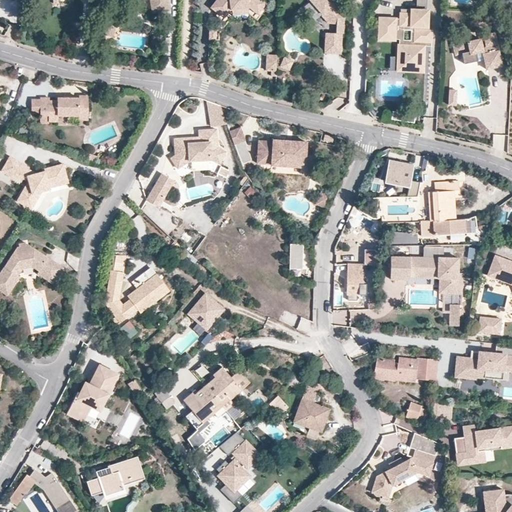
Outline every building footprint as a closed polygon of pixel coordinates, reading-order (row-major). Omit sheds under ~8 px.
[(154,0),(157,13),(175,9),(172,0),(154,0)] [(219,0),(214,7),(218,10),(228,18),(234,10),(253,7),(262,14),(271,2),(267,0),(219,0)] [(342,7),(336,0),(313,0),(325,15),(324,16),(331,24),(339,24),(338,33),(328,33),(327,53),(343,54),(344,34),(345,34),(346,18),(339,10),(342,7)] [(417,0),(416,11),(427,12),(427,0),(417,0)] [(418,24),(428,24),(428,12),(427,12),(416,11),(411,11),(411,15),(400,15),(400,21),(379,20),(378,36),(383,36),(383,42),(394,42),(394,41),(399,41),(397,58),(404,59),(403,69),(423,70),(424,43),(424,38),(431,39),(431,27),(418,27),(418,24)] [(120,26),(110,24),(108,35),(117,37),(120,26)] [(486,49),(484,40),(472,43),(471,38),(456,41),(459,56),(466,55),(468,65),(481,62),(488,61),(489,66),(490,70),(506,67),(499,34),(488,36),(490,47),(488,49),(486,49)] [(281,73),(282,58),(272,58),(271,73),(281,73)] [(403,69),(404,59),(397,58),(390,58),(389,72),(423,74),(423,70),(403,69)] [(281,69),(291,73),(295,63),(285,60),(281,69)] [(448,90),(449,105),(457,105),(457,90),(448,90)] [(80,99),(64,99),(64,102),(58,102),(50,102),(50,99),(41,99),(41,100),(41,116),(49,116),(49,123),(58,123),(58,116),(79,117),(79,121),(89,121),(89,97),(80,97),(80,99)] [(31,116),(41,116),(41,100),(31,100),(31,116)] [(393,112),(392,120),(406,123),(408,114),(393,112)] [(406,123),(414,124),(415,116),(408,114),(406,123)] [(244,138),(239,124),(228,128),(234,142),(244,138)] [(200,144),(191,144),(191,139),(174,140),(175,156),(171,160),(179,168),(189,158),(211,163),(219,167),(225,155),(217,150),(216,131),(199,132),(199,139),(200,144)] [(307,146),(273,143),(273,145),(259,144),(257,167),(272,168),(304,171),(304,176),(315,177),(316,160),(306,159),(307,146)] [(31,174),(26,172),(28,168),(8,156),(0,170),(0,171),(20,182),(22,179),(27,182),(16,201),(30,210),(35,201),(33,199),(37,193),(39,192),(41,191),(49,189),(46,180),(55,178),(57,186),(67,183),(62,163),(43,169),(44,171),(31,174)] [(412,167),(387,162),(387,163),(386,163),(379,178),(395,181),(394,183),(401,184),(401,182),(408,183),(406,196),(417,196),(419,182),(410,180),(412,167)] [(232,171),(223,167),(219,175),(228,179),(232,171)] [(174,182),(162,175),(147,202),(158,209),(174,182)] [(57,186),(55,178),(46,180),(49,188),(57,186)] [(435,191),(428,192),(428,205),(429,220),(455,218),(454,191),(459,190),(459,182),(435,184),(435,191)] [(333,195),(323,191),(317,205),(327,209),(333,195)] [(428,192),(420,192),(420,205),(428,205),(428,192)] [(141,237),(149,233),(140,216),(132,220),(141,237)] [(421,221),(421,235),(460,233),(465,232),(464,221),(464,217),(455,218),(429,220),(421,221)] [(417,244),(417,234),(395,235),(395,244),(417,244)] [(305,270),(306,245),(292,244),(292,270),(305,270)] [(61,268),(26,245),(16,248),(0,271),(0,291),(6,296),(18,277),(16,276),(21,269),(30,266),(37,271),(35,273),(51,283),(61,268)] [(511,278),(497,273),(503,257),(495,255),(488,275),(511,283),(511,278)] [(114,270),(124,272),(126,257),(116,256),(114,270)] [(457,257),(389,256),(389,279),(409,279),(409,275),(420,275),(420,273),(437,273),(437,280),(439,280),(442,280),(442,285),(447,285),(447,292),(461,292),(461,272),(457,272),(457,257)] [(511,261),(503,257),(497,273),(511,278),(511,261)] [(347,264),(346,294),(364,295),(365,265),(347,264)] [(137,290),(157,275),(152,268),(132,283),(137,290)] [(171,293),(157,275),(137,290),(127,297),(130,300),(123,305),(120,301),(125,274),(111,272),(106,305),(119,326),(139,312),(141,314),(171,293)] [(461,292),(447,292),(443,292),(442,312),(450,311),(450,303),(459,303),(461,303),(461,292)] [(226,311),(205,294),(187,316),(208,333),(226,311)] [(459,325),(459,303),(450,303),(450,311),(450,325),(459,325)] [(500,318),(479,316),(478,331),(499,333),(500,318)] [(308,332),(311,322),(302,319),(298,329),(308,332)] [(129,322),(120,329),(129,340),(138,333),(129,322)] [(511,343),(496,342),(496,352),(479,351),(479,359),(471,358),(458,357),(456,376),(477,378),(477,376),(485,376),(486,368),(508,369),(511,369),(511,343)] [(385,375),(387,375),(389,363),(389,359),(377,358),(372,378),(385,380),(385,375)] [(415,379),(416,378),(434,380),(436,359),(417,358),(417,360),(399,358),(398,364),(397,373),(397,376),(396,377),(407,378),(412,379),(415,379)] [(389,363),(387,375),(397,376),(397,373),(398,364),(389,363)] [(109,394),(118,374),(101,366),(92,386),(87,396),(82,394),(80,393),(70,415),(80,420),(84,412),(91,416),(95,406),(97,401),(105,404),(109,394)] [(225,410),(233,404),(230,400),(250,383),(240,371),(231,377),(223,367),(213,374),(216,377),(213,379),(205,385),(219,403),(225,410)] [(508,378),(508,369),(486,368),(485,376),(508,378)] [(123,376),(118,374),(109,394),(114,396),(123,376)] [(288,383),(295,376),(289,374),(284,378),(288,383)] [(302,378),(295,376),(288,383),(292,387),(302,378)] [(138,394),(131,381),(124,386),(132,398),(138,394)] [(92,386),(87,384),(82,394),(87,396),(92,386)] [(193,391),(183,399),(192,410),(185,415),(195,428),(214,413),(212,409),(219,403),(205,385),(197,392),(195,394),(193,391)] [(328,409),(312,403),(317,389),(305,385),(294,416),(304,419),(301,426),(320,433),(328,409)] [(154,394),(161,402),(169,397),(162,388),(154,394)] [(423,404),(415,397),(406,413),(417,417),(423,404)] [(451,416),(452,400),(433,398),(431,414),(451,416)] [(102,410),(105,404),(97,401),(95,406),(102,410)] [(225,410),(219,403),(212,409),(214,413),(217,416),(225,410)] [(304,419),(294,416),(291,423),(301,426),(304,419)] [(483,429),(475,430),(474,424),(462,425),(466,451),(455,452),(457,464),(475,461),(473,451),(478,450),(477,446),(500,443),(500,447),(511,445),(511,425),(488,428),(489,431),(484,431),(483,429)] [(237,429),(219,445),(228,455),(232,452),(237,458),(230,464),(227,461),(216,470),(221,474),(219,476),(227,484),(221,489),(235,504),(243,496),(237,489),(250,477),(244,470),(261,455),(237,429)] [(440,444),(415,433),(410,448),(416,450),(412,457),(403,463),(400,458),(392,462),(395,467),(391,468),(376,476),(371,492),(388,498),(392,485),(416,473),(429,477),(440,444)] [(500,443),(477,446),(478,450),(473,451),(475,461),(484,460),(483,449),(500,447),(500,443)] [(144,478),(137,456),(108,465),(109,468),(97,473),(98,477),(86,481),(91,495),(103,491),(105,495),(123,489),(122,485),(144,478)] [(52,483),(35,470),(30,477),(27,475),(9,501),(17,507),(34,483),(47,492),(59,511),(77,511),(56,480),(52,483)] [(56,480),(51,472),(44,477),(52,483),(56,480)] [(237,489),(243,496),(257,484),(250,477),(237,489)] [(511,511),(511,493),(510,493),(506,493),(503,494),(502,489),(482,491),(484,503),(489,507),(486,511),(511,511)]
